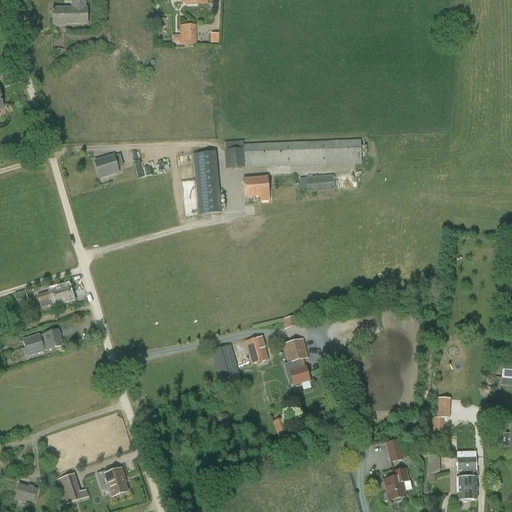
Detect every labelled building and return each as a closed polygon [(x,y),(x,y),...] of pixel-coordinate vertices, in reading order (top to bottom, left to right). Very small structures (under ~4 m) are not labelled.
[(87,24),(87,8),(85,8),(85,0),(72,0),(72,9),(53,8),(53,24),(87,24)] [(182,46),(196,45),(196,26),(181,26),(182,46)] [(213,33),(213,43),(221,43),(222,33),(213,33)] [(243,144),(245,168),(361,164),(361,140),(243,144)] [(245,168),(243,144),(243,141),(225,143),(225,150),(224,150),(226,169),(245,168)] [(199,215),(222,213),(216,153),(193,154),(199,215)] [(100,178),(118,172),(117,168),(123,166),(120,155),(113,157),(113,156),(95,162),(100,178)] [(335,191),(333,176),(306,179),(307,194),(335,191)] [(260,202),(270,201),(268,178),(243,181),(244,198),(260,197),(260,202)] [(55,305),(72,299),(68,287),(38,296),(40,303),(54,299),(55,305)] [(18,306),(28,303),(25,291),(14,295),(18,306)] [(286,329),(299,325),(296,316),(283,319),(286,329)] [(40,335),(22,340),(23,342),(25,347),(25,348),(27,358),(44,352),(44,351),(49,350),(60,347),(62,346),(60,339),(58,334),(58,332),(57,331),(45,335),(45,334),(40,335)] [(251,365),(268,360),(263,342),(262,342),(261,338),(262,337),(245,342),(251,365)] [(305,368),(303,360),(308,359),(303,340),(283,344),(288,364),(284,365),(284,364),(283,365),(287,380),(288,380),(288,379),(291,379),(293,385),(294,385),(295,386),(296,387),(297,388),(299,387),(300,387),(301,386),(302,385),(302,384),(302,383),(310,381),(306,368),(305,368)] [(511,379),(511,341),(504,342),(502,378),(511,379)] [(221,386),(241,380),(231,346),(211,351),(221,386)] [(439,418),(450,418),(450,398),(440,398),(439,418)] [(443,432),(443,419),(433,418),(432,431),(443,432)] [(281,445),(292,442),(284,419),(273,422),(281,445)] [(385,444),(390,464),(404,461),(399,441),(385,444)] [(439,472),(440,456),(428,455),(427,475),(439,472)] [(457,471),(463,471),(476,471),(476,470),(476,458),(457,459),(457,471)] [(112,497),(127,492),(123,478),(124,478),(121,469),(105,475),(112,497)] [(463,471),(463,479),(456,479),(457,493),(459,493),(459,501),(462,501),(463,503),(467,503),(468,501),(476,501),(476,478),(477,478),(477,470),(476,470),(476,471),(463,471)] [(409,483),(406,471),(381,475),(383,481),(388,503),(394,502),(394,504),(402,502),(401,500),(407,499),(404,484),(409,483)] [(67,504),(83,499),(74,474),(58,480),(67,504)] [(15,498),(23,500),(33,503),(36,490),(19,485),(15,498)]
